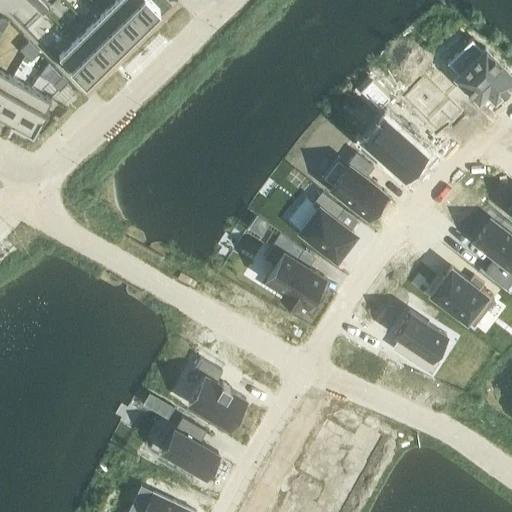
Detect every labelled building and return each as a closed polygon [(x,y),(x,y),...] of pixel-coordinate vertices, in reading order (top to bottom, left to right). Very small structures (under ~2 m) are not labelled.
[(39,0),(34,6),(42,14),(48,9),(39,0)] [(129,40),(144,26),(119,0),(115,0),(103,13),(129,39),(129,40)] [(119,0),(144,26),(159,10),(149,0),(119,0)] [(103,13),(88,27),(114,54),(129,39),(103,13)] [(100,68),(115,54),(114,54),(88,27),(74,41),(100,68)] [(471,39),(447,63),(458,74),(456,76),(478,99),(487,91),(495,98),(511,81),(511,76),(485,48),(483,50),(471,39)] [(27,41),(19,49),(24,55),(33,47),(27,41)] [(85,83),(100,68),(74,41),(58,56),(85,83)] [(33,47),(24,55),(30,61),(38,52),(33,47)] [(0,69),(0,95),(11,76),(0,69)] [(425,76),(403,99),(436,133),(448,121),(451,124),(462,113),(446,97),(456,88),(439,71),(429,80),(425,76)] [(11,76),(0,95),(0,113),(11,120),(30,87),(11,76)] [(61,76),(53,84),(58,90),(67,82),(61,76)] [(371,78),(363,87),(382,106),(390,97),(371,78)] [(30,87),(11,120),(32,131),(40,116),(41,116),(47,110),(44,109),(50,99),(30,87)] [(404,173),(425,149),(384,113),(363,137),(404,173)] [(356,152),(329,186),(367,215),(386,192),(365,175),(372,165),(356,152)] [(318,207),(300,229),(335,256),(353,232),(333,217),(341,207),(321,191),(312,202),(318,207)] [(256,214),(248,226),(260,234),(268,222),(256,214)] [(511,233),(489,217),(471,241),(493,258),(484,270),(506,287),(511,279),(511,269),(509,267),(511,262),(511,233)] [(279,230),(263,256),(274,263),(265,277),(284,289),(280,294),(297,305),(301,300),(306,303),(323,275),(296,258),(303,247),(279,230)] [(450,265),(429,292),(473,325),(493,298),(450,265)] [(409,309),(394,332),(415,346),(408,358),(430,372),(438,360),(431,356),(446,333),(409,309)] [(203,374),(187,400),(228,425),(245,397),(229,388),(231,386),(221,380),(219,382),(215,380),(221,369),(199,356),(192,368),(203,374)] [(169,417),(175,407),(167,402),(161,412),(169,417)] [(173,426),(161,449),(182,461),(180,465),(194,473),(196,469),(205,474),(218,452),(199,441),(206,429),(181,415),(174,427),(173,426)] [(329,429),(317,449),(354,470),(365,451),(375,457),(382,445),(360,432),(353,443),(329,429)] [(317,449),(306,468),(331,482),(324,497),(347,508),(353,494),(344,488),(354,470),(317,449)] [(152,491),(141,511),(195,511),(152,491)] [(290,500),(285,511),(344,511),(347,508),(324,497),(317,511),(290,500)]
